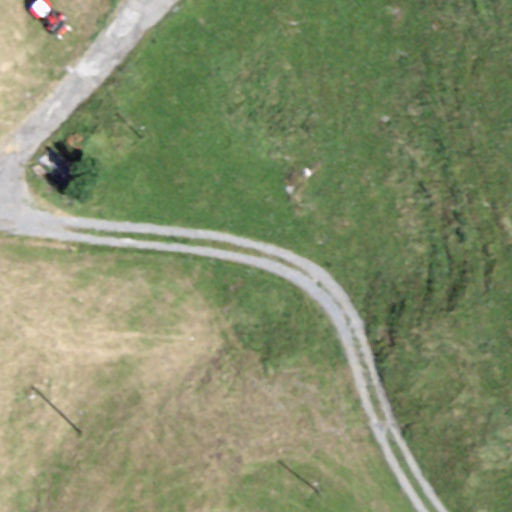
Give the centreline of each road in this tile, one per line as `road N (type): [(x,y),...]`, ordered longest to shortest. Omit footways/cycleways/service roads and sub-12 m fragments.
road 1 (track): [(0,229),(254,244),(332,275),(368,340),(404,459),(445,511)]
road 2 (unknown): [(21,230),(169,0)]
